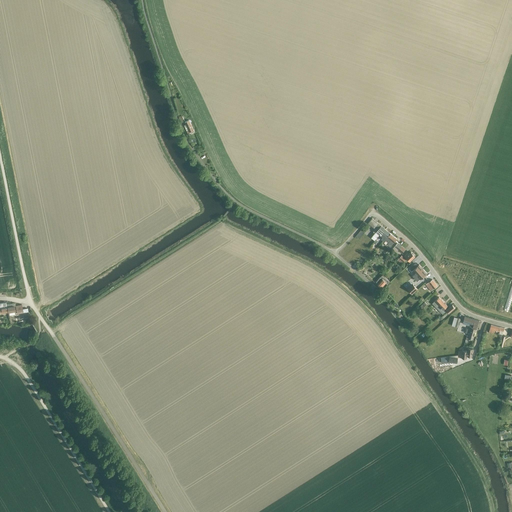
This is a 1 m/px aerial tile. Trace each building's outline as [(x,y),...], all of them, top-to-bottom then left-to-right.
[(190,132),(194,131),(189,120),(185,122),(186,124),(184,125),(188,134),(190,133),(190,132)] [(385,230),(385,229),(372,218),(368,223),(375,229),(373,232),(375,233),(371,237),(375,240),(377,238),(378,236),(380,234),(381,232),(382,233),(385,230)] [(359,239),(366,231),(363,228),(356,236),(357,237),(359,239)] [(386,230),(385,229),(385,230),(382,233),(381,232),(380,234),(378,236),(379,237),(384,241),(385,240),(390,233),(386,230)] [(397,239),(390,233),(385,240),(388,242),(387,244),(390,247),(397,239)] [(396,252),(398,250),(401,246),(398,243),(392,249),(396,252)] [(409,262),(415,256),(414,256),(415,255),(413,254),(411,252),(408,254),(407,253),(404,256),(409,262)] [(427,274),(419,265),(414,269),(412,266),(410,268),(412,270),(415,274),(413,276),(417,281),(419,279),(420,280),(427,274)] [(377,284),(381,288),(385,283),(387,285),(390,281),(382,275),(381,277),(380,277),(376,282),(378,284),(377,284)] [(431,291),(437,286),(432,279),(428,282),(428,281),(425,283),(431,291)] [(418,289),(412,283),(407,288),(412,294),(418,289)] [(443,310),(447,306),(441,300),(439,297),(432,303),(443,314),(445,312),(443,310)] [(8,312),(15,311),(14,307),(16,306),(15,305),(15,303),(13,303),(7,304),(7,307),(8,312)] [(449,313),(455,308),(452,305),(449,308),(446,311),(449,313)] [(474,324),(473,327),(476,328),(479,321),(465,317),(463,324),(469,325),(469,323),(474,324)] [(469,327),(467,336),(466,338),(472,340),(476,329),(469,327)] [(462,351),(462,358),(467,358),(467,356),(472,357),(473,349),(468,348),(467,351),(462,351)]
